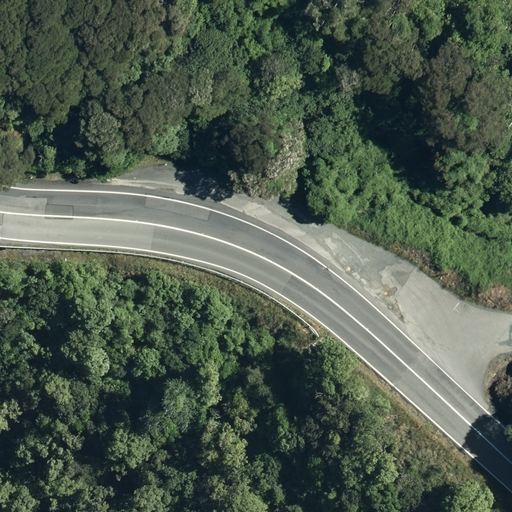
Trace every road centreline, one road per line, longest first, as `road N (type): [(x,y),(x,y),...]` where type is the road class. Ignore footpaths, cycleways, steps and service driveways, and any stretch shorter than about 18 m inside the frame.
road 1 (trunk): [(0,217),(121,217),(226,238),(363,311),(511,473)]
road 2 (track): [(363,311),(484,340),(511,337)]
